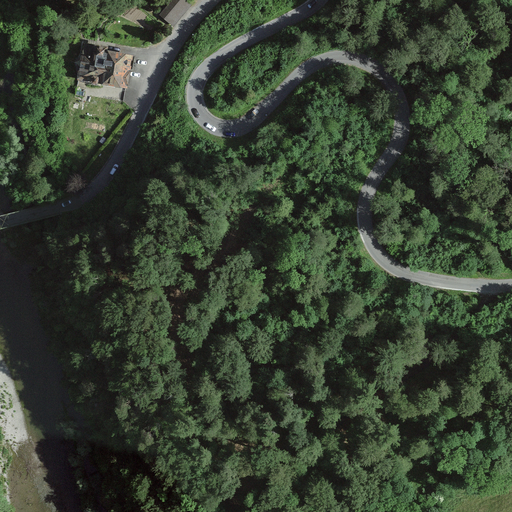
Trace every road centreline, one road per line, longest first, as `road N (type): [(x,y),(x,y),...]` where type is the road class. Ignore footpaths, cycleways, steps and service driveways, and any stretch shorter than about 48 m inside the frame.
road 1 (unclassified): [(511,285),(423,279),(396,271),(370,244),(364,206),(396,144),(401,101),(366,60),(327,57),(236,126),(219,127),(195,106),(194,87),(221,54),(317,0)]
road 2 (unclassified): [(210,0),(175,44),(97,186),(70,203),(0,222)]
road 3 (track): [(488,285),(487,299),(427,364),(384,392)]
road 4 (track): [(316,511),(317,463),(333,419),(384,392)]
